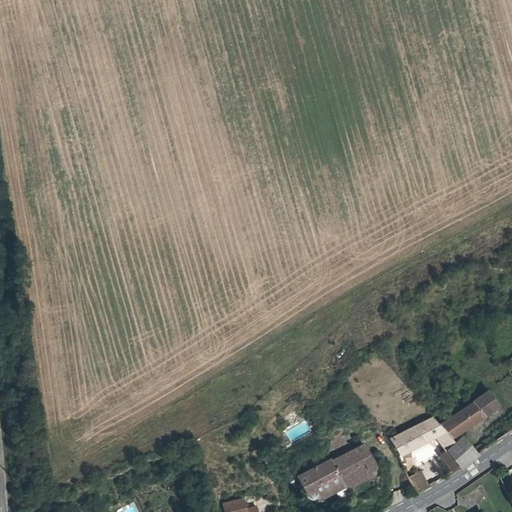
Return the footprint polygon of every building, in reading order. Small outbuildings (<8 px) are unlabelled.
[(441,423),(452,436),(459,431),(483,415),(484,415),(498,405),(488,391),(471,402),(441,423)] [(438,423),(433,417),(392,438),(401,454),(435,435),(446,450),(455,442),(450,437),(438,423)] [(452,436),(450,437),(455,442),(462,436),(459,431),(452,436)] [(480,452),(494,441),(490,435),(476,447),(480,452)] [(345,443),(342,436),(328,442),(331,450),(345,443)] [(455,442),(446,450),(460,466),(461,467),(469,460),(477,454),(462,436),(455,442)] [(344,484),(345,487),(371,473),(369,470),(370,470),(372,470),(373,469),(374,468),(374,467),(375,466),(374,464),(363,444),(331,461),(344,484)] [(272,450),(262,457),(265,463),(276,456),(272,450)] [(458,467),(446,450),(441,455),(453,471),(458,467)] [(318,498),(344,484),(331,461),(330,459),(298,476),(309,496),(310,497),(312,498),(313,498),(314,498),(315,497),(316,496),(316,495),(318,498)] [(421,470),(408,477),(416,493),(429,486),(421,470)] [(372,475),(371,473),(345,487),(346,489),(372,475)] [(344,484),(318,498),(319,501),(345,487),(344,484)] [(224,511),(257,511),(256,507),(245,509),(243,499),(222,503),(224,511)]
